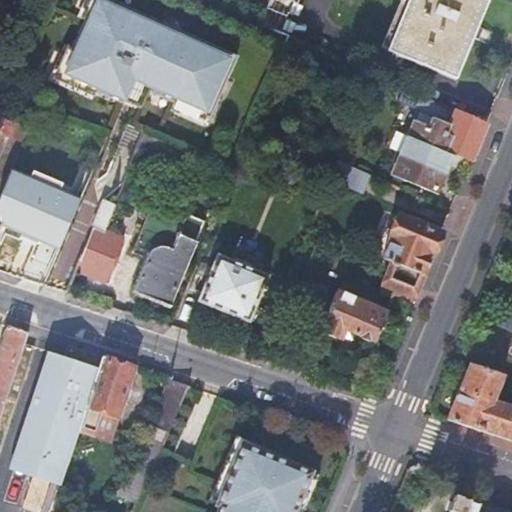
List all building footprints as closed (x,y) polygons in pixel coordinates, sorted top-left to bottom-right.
[(162,26),(104,0),(95,0),(85,23),(73,51),(60,78),(96,94),(123,106),(124,103),(131,86),(148,94),(174,106),(207,120),(210,122),(238,60),(180,34),(162,26)] [(85,0),(77,19),(85,23),(95,0),(85,0)] [(270,0),(260,25),(285,36),(299,0),(270,0)] [(408,0),(387,52),(456,81),(490,0),(408,0)] [(164,22),(162,26),(180,34),(182,30),(164,22)] [(92,103),(96,94),(60,78),(73,51),(65,47),(49,83),(92,103)] [(314,84),(323,88),(331,86),(335,77),(333,70),(324,66),(317,68),(312,78),(314,84)] [(148,94),(131,86),(124,103),(140,111),(148,94)] [(421,93),(413,115),(430,121),(433,113),(451,119),(456,104),(421,93)] [(171,114),(203,128),(207,120),(174,106),(171,114)] [(454,153),(472,161),(487,126),(457,113),(451,128),(441,124),(441,126),(434,123),(430,131),(416,125),(394,175),(437,193),(454,153)] [(147,137),(142,150),(175,165),(181,152),(147,137)] [(339,197),(351,169),(339,164),(327,192),(339,197)] [(0,205),(0,222),(62,248),(83,195),(15,168),(0,205)] [(111,219),(115,209),(103,204),(93,229),(95,230),(96,230),(105,234),(111,219)] [(135,257),(150,263),(138,296),(174,310),(206,224),(187,217),(184,225),(151,213),(135,257)] [(129,227),(111,219),(105,234),(96,230),(95,230),(83,258),(110,270),(129,227)] [(418,291),(441,235),(402,219),(385,261),(394,264),(392,270),(389,279),(418,291)] [(268,313),(256,308),(269,279),(218,258),(198,305),(249,325),(250,323),(262,327),(268,313)] [(412,306),(418,291),(389,279),(388,278),(382,293),(412,306)] [(337,294),(321,331),(346,341),(350,332),(377,343),(388,315),(337,294)] [(498,328),(511,334),(511,303),(509,302),(498,328)] [(24,345),(27,334),(8,328),(0,350),(0,414),(8,391),(24,345)] [(102,359),(47,341),(5,469),(59,486),(78,430),(99,368),(102,359)] [(277,353),(261,348),(257,358),(273,363),(277,353)] [(119,365),(102,359),(99,368),(78,430),(109,440),(133,370),(119,365)] [(511,442),(511,407),(494,402),(502,380),(471,368),(449,422),(511,442)] [(170,426),(187,388),(168,381),(116,498),(134,507),(156,457),(170,426)] [(209,501),(217,505),(242,446),(274,460),(276,455),(236,438),(209,501)] [(274,460),(242,446),(217,505),(216,507),(220,509),(218,511),(295,511),(296,510),(310,478),(311,475),(274,460)] [(305,511),(318,481),(310,478),(296,510),(300,511),(305,511)] [(484,511),(487,506),(457,496),(454,504),(453,503),(449,511),(484,511)]
